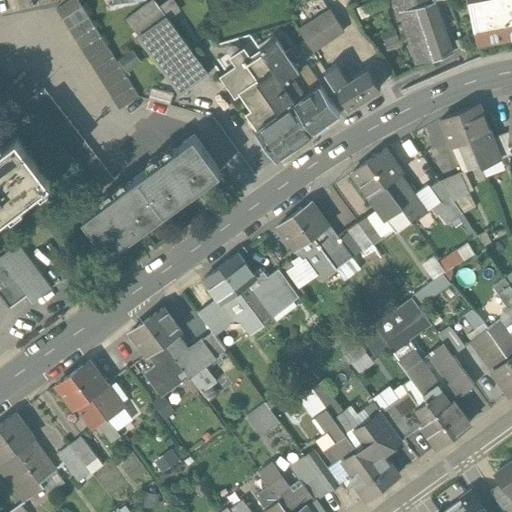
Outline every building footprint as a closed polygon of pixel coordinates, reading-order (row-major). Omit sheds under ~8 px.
[(138,99),(76,0),(72,0),(55,11),(118,112),(138,99)] [(414,0),(395,0),(396,3),(398,7),(405,31),(399,32),(401,38),(407,37),(416,68),(433,62),(416,7),(414,0)] [(432,0),(414,0),(416,7),(433,62),(452,55),(432,0)] [(511,0),(469,0),(477,43),(511,36),(511,0)] [(329,11),(298,32),(312,53),(343,32),(329,11)] [(209,76),(167,18),(139,39),(181,96),(209,76)] [(298,71),(276,40),(261,50),(283,82),(298,71)] [(287,90),(261,54),(248,63),(245,60),(220,78),(235,99),(240,96),(252,112),(247,115),(257,131),(277,159),(315,133),(295,104),(285,91),(287,90)] [(368,69),(348,83),(336,64),(324,72),(349,108),(380,87),(368,69)] [(312,77),(297,88),(295,85),(287,90),(285,91),(295,104),(319,87),(312,77)] [(319,87),(295,104),(315,133),(339,115),(319,87)] [(173,97),(152,91),(149,102),(170,108),(173,97)] [(112,181),(44,92),(24,107),(44,132),(52,143),(93,196),(112,181)] [(479,105),(460,113),(475,152),(489,146),(487,142),(483,144),(480,135),(490,131),(479,105)] [(460,113),(441,121),(452,146),(458,144),(462,153),(458,154),(460,159),(475,152),(460,113)] [(17,135),(0,148),(0,216),(50,179),(33,157),(52,143),(44,132),(25,147),(17,135)] [(192,137),(81,218),(107,254),(130,236),(134,242),(143,235),(139,230),(185,196),(189,201),(198,195),(194,190),(218,172),(192,137)] [(489,146),(475,152),(477,159),(483,157),(487,166),(496,163),(489,146)] [(401,171),(385,149),(368,162),(393,196),(402,189),(406,187),(403,183),(400,185),(394,177),(401,171)] [(393,196),(368,162),(351,174),(367,196),(374,190),(381,199),(376,202),(379,206),(393,196)] [(402,189),(393,196),(399,205),(409,198),(402,189)] [(393,196),(379,206),(386,215),(399,206),(399,205),(393,196)] [(311,202),(294,215),(318,249),(331,239),(328,235),(324,238),(318,231),(327,224),(311,202)] [(294,215),(278,226),(294,248),(301,243),(306,251),(303,253),(306,258),(318,249),(294,215)] [(331,239),(318,249),(325,258),(338,249),(331,239)] [(416,240),(406,247),(411,254),(421,247),(416,240)] [(17,244),(0,256),(0,296),(8,307),(25,295),(31,305),(51,290),(17,244)] [(253,276),(238,255),(221,267),(246,302),(263,325),(290,304),(276,285),(275,286),(267,276),(263,269),(253,276)] [(221,267),(203,280),(219,301),(226,296),(232,304),(229,307),(232,312),(246,302),(221,267)] [(299,297),(278,268),(267,276),(275,286),(276,285),(290,304),(299,297)] [(505,279),(493,288),(497,294),(509,286),(505,279)] [(434,282),(410,299),(418,309),(442,292),(434,282)] [(511,289),(509,286),(497,294),(505,306),(502,308),(500,321),(487,330),(489,332),(511,363),(511,289)] [(179,331),(163,309),(146,321),(171,356),(183,348),(180,343),(176,346),(171,337),(179,331)] [(171,356),(146,321),(129,333),(145,355),(154,350),(159,358),(155,361),(158,366),(163,362),(171,356)] [(511,392),(511,363),(489,332),(479,339),(488,353),(485,356),(488,360),(492,357),(498,367),(491,372),(508,396),(511,392)] [(361,340),(345,347),(357,372),(373,364),(361,340)] [(182,370),(171,356),(163,362),(173,377),(182,370)] [(123,407),(90,361),(71,374),(105,419),(123,407)] [(456,363),(441,374),(458,397),(473,386),(456,363)] [(105,419),(71,374),(55,386),(71,408),(74,406),(91,429),(105,419)] [(425,375),(415,382),(418,388),(420,389),(430,382),(425,375)] [(452,400),(446,404),(440,396),(443,394),(440,389),(437,391),(430,382),(420,389),(453,435),(469,424),(452,400)] [(375,395),(381,405),(399,394),(393,384),(375,395)] [(418,388),(406,397),(417,413),(413,415),(436,447),(453,435),(420,389),(418,388)] [(274,406),(269,400),(264,404),(269,410),(274,406)] [(320,402),(310,410),(315,416),(325,408),(320,402)] [(264,404),(247,416),(260,434),(277,422),(269,410),(264,404)] [(344,434),(325,408),(315,416),(312,418),(331,445),(325,449),(334,463),(342,458),(352,472),(348,475),(365,498),(382,486),(355,449),(345,435),(344,434)] [(16,414),(0,425),(0,428),(24,462),(33,455),(37,452),(34,447),(30,451),(23,442),(31,436),(16,414)] [(367,440),(357,426),(345,435),(355,449),(367,440)] [(24,462),(0,428),(0,461),(4,458),(17,477),(10,482),(23,502),(43,488),(39,482),(24,462)] [(101,466),(79,437),(68,446),(88,473),(90,474),(101,466)] [(382,451),(374,457),(368,447),(372,444),(368,439),(367,440),(355,449),(382,486),(398,474),(382,451)] [(68,446),(68,445),(56,454),(76,481),(88,473),(68,446)] [(340,483),(314,448),(303,457),(307,461),(329,491),(340,483)] [(33,455),(24,462),(39,482),(43,479),(36,469),(41,466),(33,455)] [(307,461),(293,472),(300,482),(315,501),(316,501),(329,491),(307,461)] [(511,461),(494,474),(501,484),(511,499),(511,461)] [(315,501),(300,482),(291,489),(271,462),(258,472),(268,486),(278,501),(286,511),(323,511),(316,501),(315,501)] [(511,511),(511,499),(501,484),(491,491),(504,511),(511,511)] [(268,486),(254,496),(264,510),(278,501),(268,486)] [(485,511),(471,491),(441,511),(485,511)] [(286,511),(278,501),(264,510),(261,511),(286,511)]
